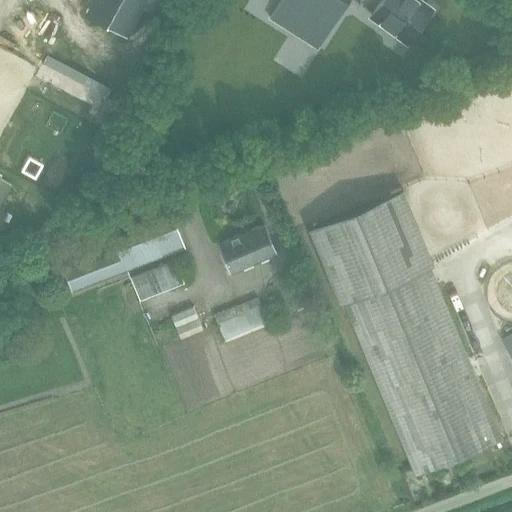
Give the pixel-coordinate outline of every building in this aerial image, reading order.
[(93,0),(82,20),(125,42),(140,13),(155,21),(165,0),(93,0)] [(281,0),(271,17),(318,46),(347,0),(281,0)] [(431,9),(418,0),(382,0),(372,14),(395,31),(398,27),(410,36),(407,40),(408,41),(431,9)] [(0,178),(0,222),(6,212),(0,209),(0,203),(10,184),(0,178)] [(502,440),(436,281),(429,265),(434,263),(433,262),(433,263),(402,189),(310,227),(340,301),(340,302),(344,300),(417,475),(502,440)] [(187,250),(175,219),(118,242),(121,251),(66,274),(74,295),(187,250)] [(276,252),(264,224),(219,243),(231,271),(276,252)] [(187,285),(185,281),(177,261),(132,279),(142,303),(187,285)] [(270,324),(259,298),(215,316),(226,343),(270,324)] [(204,331),(200,322),(194,307),(172,315),(182,340),(204,331)] [(511,332),(502,339),(511,355),(511,332)]
